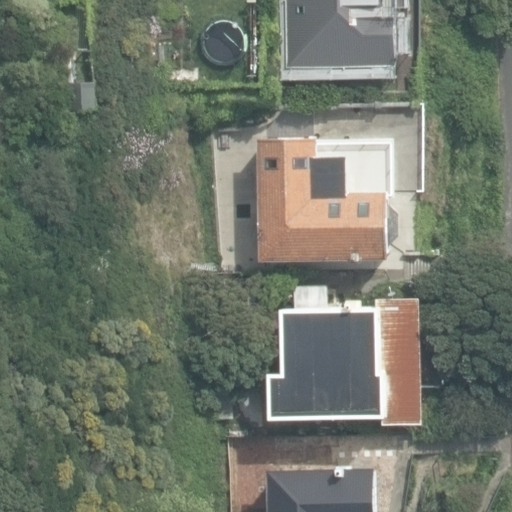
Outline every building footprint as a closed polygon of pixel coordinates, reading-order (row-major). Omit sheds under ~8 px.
[(290,0),(291,66),(401,65),(400,0),(290,0)] [(73,110),(102,110),(102,91),(73,91),(73,110)] [(204,132),(209,178),(239,175),(234,129),(204,132)] [(264,136),(265,258),(393,256),(392,193),(396,193),(395,142),(322,143),(322,135),(264,136)] [(223,384),(225,431),(276,430),(276,418),(386,415),(386,423),(428,422),(427,383),(447,383),(445,307),(425,308),(424,295),(382,296),(370,308),(331,309),(330,284),(298,285),(299,307),(287,307),(289,371),(273,372),(273,383),(223,384)] [(380,511),(380,467),(274,468),(274,511),(380,511)]
